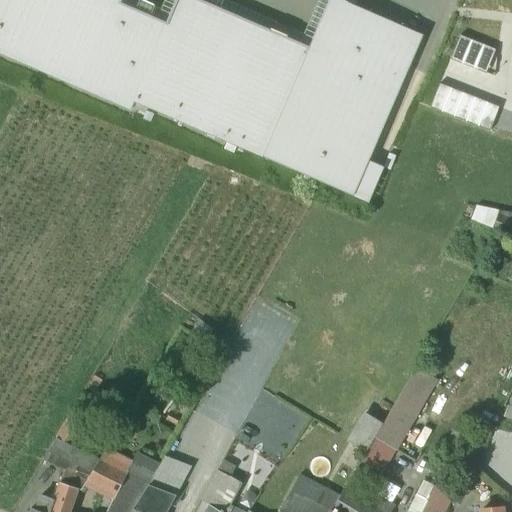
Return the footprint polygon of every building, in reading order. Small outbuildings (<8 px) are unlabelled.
[(0,0),(0,53),(129,109),(133,101),(367,202),(383,167),(366,160),(420,37),(421,35),(410,30),(410,31),(352,5),(338,0),(328,0),(308,48),(198,0),(175,0),(165,23),(119,3),(120,0),(0,0)] [(449,58),(461,63),(470,40),(458,35),(449,58)] [(461,63),(473,68),(483,45),(470,40),(461,63)] [(473,68),(485,73),(495,50),(483,45),(473,68)] [(429,106),(441,111),(450,88),(438,83),(429,106)] [(441,111),(453,116),(462,93),(450,88),(441,111)] [(453,116),(465,121),(474,98),(462,93),(453,116)] [(465,121),(477,126),(486,102),(474,98),(465,121)] [(477,126),(489,131),(498,107),(486,102),(477,126)] [(369,449),(361,463),(380,473),(434,380),(416,369),(382,427),(369,449)] [(101,379),(93,374),(85,387),(94,392),(101,379)] [(511,407),(507,406),(502,416),(511,418),(511,407)] [(369,449),(382,427),(359,413),(345,436),(369,449)] [(99,460),(55,439),(43,460),(64,469),(65,466),(89,475),(99,460)] [(189,468),(163,458),(162,458),(153,474),(147,485),(174,495),(189,468)] [(125,474),(99,460),(89,475),(86,481),(106,490),(116,495),(126,474),(125,474)] [(222,460),(200,499),(210,505),(222,511),(228,511),(230,509),(228,507),(240,483),(227,477),(233,466),(222,460)] [(153,474),(131,463),(125,474),(126,474),(107,511),(130,511),(132,509),(147,485),(153,474)] [(89,475),(65,466),(64,469),(60,482),(77,488),(81,489),(86,481),(89,475)] [(246,473),(233,466),(227,477),(240,483),(246,473)] [(297,477),(278,511),(327,511),(329,510),(331,510),(338,499),(328,493),(297,477)] [(68,511),(77,488),(60,482),(54,499),(49,511),(68,511)] [(260,493),(240,483),(228,507),(230,509),(235,511),(247,511),(249,511),(260,493)] [(164,511),(174,495),(147,485),(132,509),(130,511),(164,511)] [(452,496),(432,485),(425,499),(426,500),(445,510),(452,496)] [(342,491),(332,486),(328,493),(338,499),(342,491)] [(376,494),(365,487),(359,498),(370,505),(376,494)] [(359,498),(344,489),(342,491),(338,499),(331,510),(333,511),(381,511),(370,505),(359,498)] [(106,490),(95,511),(107,511),(116,495),(106,490)] [(49,511),(54,499),(41,494),(35,509),(31,507),(28,511),(49,511)] [(421,511),(443,511),(445,510),(426,500),(421,511)]
